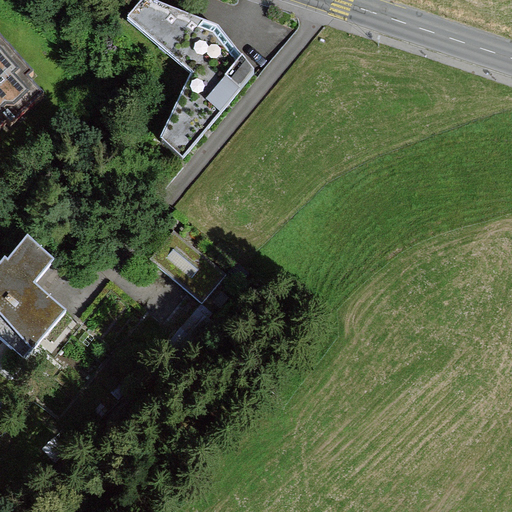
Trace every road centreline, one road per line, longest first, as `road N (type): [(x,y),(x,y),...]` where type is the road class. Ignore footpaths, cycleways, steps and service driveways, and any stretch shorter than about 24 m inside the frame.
road 1 (residential): [(320,0),(300,39),(131,237)]
road 2 (tertiary): [(339,0),(511,55)]
